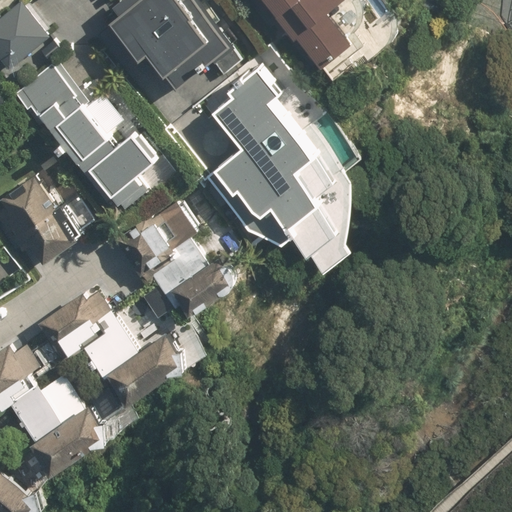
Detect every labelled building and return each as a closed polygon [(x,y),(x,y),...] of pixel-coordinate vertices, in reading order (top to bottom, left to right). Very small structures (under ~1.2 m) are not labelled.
[(0,0),(0,38),(22,64),(62,29),(36,0),(23,0),(12,10),(2,0),(0,0)] [(176,64),(189,81),(220,57),(229,69),(253,50),(214,0),(135,0),(117,14),(145,51),(158,41),(176,64)] [(375,54),(413,21),(394,0),(281,0),(289,8),(297,0),(308,0),(321,14),(302,28),(337,73),(371,48),(375,54)] [(71,135),(64,141),(70,149),(77,143),(123,200),(147,181),(141,173),(165,154),(143,127),(126,140),(57,54),(20,84),(49,120),(55,116),(71,135)] [(235,84),(240,90),(220,106),(249,142),(213,171),(252,220),(291,236),(306,224),(337,263),(367,239),(365,184),(359,169),(311,117),(304,123),(280,93),(287,87),(265,60),(235,84)] [(44,169),(11,194),(20,205),(5,215),(30,248),(44,238),(57,255),(89,231),(44,169)] [(199,235),(211,226),(195,204),(183,213),(175,203),(131,235),(166,282),(150,294),(164,313),(180,301),(190,315),(246,273),(229,251),(217,259),(199,235)] [(171,322),(143,341),(100,278),(43,318),(58,339),(68,332),(106,387),(126,373),(142,397),(217,345),(207,332),(187,346),(171,322)] [(72,417),(38,370),(48,363),(26,330),(0,347),(0,396),(10,389),(67,471),(127,428),(104,394),(72,417)] [(0,508),(5,511),(58,511),(67,499),(6,456),(0,448),(0,508)]
